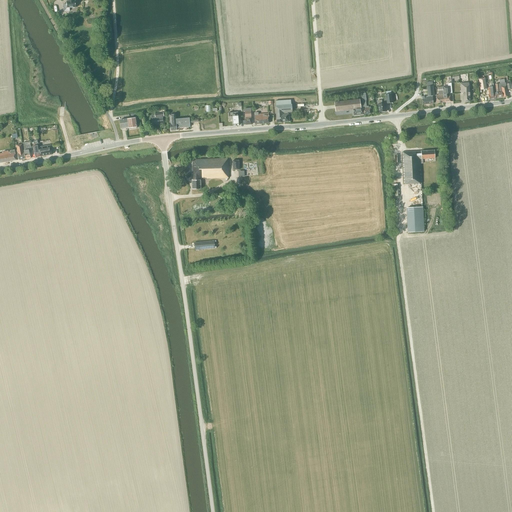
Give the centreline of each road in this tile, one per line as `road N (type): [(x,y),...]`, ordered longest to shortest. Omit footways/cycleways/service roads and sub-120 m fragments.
road 1 (unclassified): [(212,511),(161,137)]
road 2 (tertiary): [(322,124),(511,101)]
road 3 (tertiary): [(0,168),(161,137)]
road 4 (tertiary): [(161,137),(322,124)]
road 5 (unclassified): [(322,124),(312,0)]
